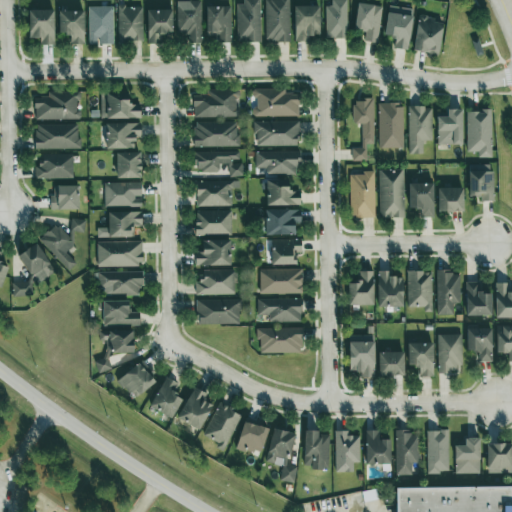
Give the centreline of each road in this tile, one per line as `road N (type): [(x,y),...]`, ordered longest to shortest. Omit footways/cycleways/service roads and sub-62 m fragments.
road 1 (residential): [(5,74),(325,70),(447,84),(511,79)]
road 2 (residential): [(170,342),(250,388),(299,403),(494,402)]
road 3 (residential): [(330,402),(325,70)]
road 4 (residential): [(164,72),(170,342)]
road 5 (residential): [(0,370),(208,511)]
road 6 (residential): [(4,0),(7,212)]
road 7 (residential): [(327,245),(488,244)]
